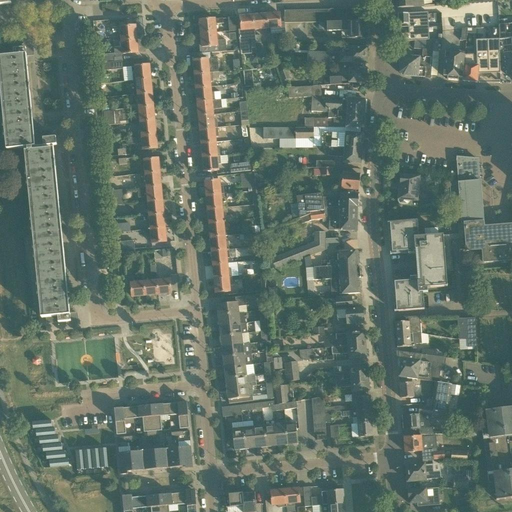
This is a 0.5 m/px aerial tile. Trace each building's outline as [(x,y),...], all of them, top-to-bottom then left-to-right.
[(0,0),(0,5),(8,5),(8,7),(15,11),(16,9),(17,5),(18,3),(18,1),(17,0),(0,0)] [(397,0),(397,8),(424,7),(423,0),(397,0)] [(267,15),(268,29),(281,28),(280,13),(267,15)] [(426,14),(396,15),(396,26),(399,26),(399,28),(425,27),(425,22),(426,21),(426,14)] [(267,15),(253,16),(254,30),(268,29),(267,15)] [(255,36),(254,30),(253,16),(240,17),(241,31),(248,30),(248,37),(250,37),(255,36)] [(236,31),(235,17),(228,18),(229,31),(236,31)] [(199,20),(201,34),(217,33),(216,24),(224,23),(223,19),(215,19),(199,20)] [(103,42),(101,20),(95,21),(93,21),(93,22),(95,43),(103,42)] [(327,23),(327,24),(327,31),(336,31),(336,38),(341,38),(341,39),(350,39),(367,39),(367,37),(367,24),(367,22),(360,22),(353,22),(347,22),(341,22),(335,22),(328,23),(327,23)] [(511,32),(507,34),(506,26),(509,26),(509,24),(499,25),(500,39),(511,38),(511,44),(511,32)] [(121,41),(137,39),(136,26),(120,27),(120,28),(112,28),(113,41),(121,40),(121,41)] [(399,28),(397,29),(397,36),(399,36),(399,40),(400,39),(400,42),(399,42),(399,43),(427,41),(427,40),(426,40),(425,35),(427,35),(426,27),(425,27),(399,28)] [(201,34),(201,41),(203,54),(226,51),(225,40),(217,41),(217,33),(201,34)] [(137,39),(121,41),(122,49),(114,50),(115,55),(122,54),(123,54),(138,53),(137,39)] [(487,40),(475,41),(476,52),(477,66),(478,72),(488,72),(487,40)] [(499,40),(487,40),(488,72),(500,71),(499,40)] [(76,314),(70,314),(60,213),(57,214),(54,177),(56,177),(53,146),(57,145),(63,144),(63,142),(63,140),(62,137),(61,135),(59,131),(58,129),(51,135),(52,138),(43,139),(44,150),(33,151),(24,56),(26,56),(26,55),(33,55),(33,53),(33,50),(32,48),(31,44),(30,43),(28,41),(22,46),(22,49),(14,50),(14,56),(0,56),(0,58),(9,148),(7,149),(7,150),(27,148),(28,151),(25,151),(25,152),(28,152),(44,317),(41,317),(41,318),(58,316),(58,323),(67,322),(67,324),(74,328),(75,326),(77,323),(77,321),(77,318),(77,316),(76,314)] [(430,78),(430,76),(432,51),(433,42),(423,41),(418,42),(417,49),(423,50),(423,59),(400,56),(400,57),(401,58),(401,60),(400,60),(399,61),(399,63),(400,64),(400,65),(400,71),(400,72),(401,73),(403,75),(403,77),(405,76),(430,78)] [(367,63),(367,48),(349,48),(349,55),(320,54),(320,62),(367,63)] [(464,65),(462,78),(463,78),(463,81),(477,82),(478,72),(477,66),(476,52),(465,55),(464,55),(464,65)] [(462,78),(464,65),(464,55),(445,53),(443,77),(447,77),(447,80),(458,81),(458,78),(462,78)] [(110,62),(110,54),(98,55),(99,63),(110,62)] [(123,55),(114,55),(114,63),(119,63),(119,67),(123,67),(123,55)] [(195,75),(212,73),(211,64),(209,64),(208,59),(193,61),(195,75)] [(99,63),(98,63),(99,70),(112,69),(114,69),(113,62),(110,62),(99,63)] [(133,81),(151,79),(149,65),(135,67),(135,66),(130,67),(131,73),(133,73),(133,81)] [(253,87),(252,74),(252,70),(243,71),(245,88),(253,87)] [(347,77),(330,78),(324,78),(325,86),(350,84),(350,83),(366,83),(367,70),(350,70),(350,78),(347,77)] [(195,75),(196,88),(211,87),(210,81),(213,81),(212,73),(195,75)] [(138,95),(152,93),(151,79),(133,81),(134,90),(137,89),(138,95)] [(312,86),(288,88),(289,99),(312,97),(312,86)] [(211,87),(196,88),(197,102),(221,100),(220,92),(212,92),(212,88),(211,88),(211,87)] [(136,109),(153,107),(152,93),(138,95),(138,100),(135,101),(136,104),(126,105),(127,109),(136,108),(136,109)] [(303,112),(329,112),(329,113),(364,115),(365,100),(336,98),(314,97),(303,105),(303,112)] [(227,108),(227,103),(226,100),(221,100),(197,102),(199,116),(213,115),(213,109),(227,108)] [(247,102),(239,103),(240,112),(247,111),(247,102)] [(153,107),(136,109),(137,117),(140,117),(140,122),(155,121),(153,107)] [(114,111),(110,111),(103,112),(105,126),(115,125),(114,111)] [(240,112),(241,121),(248,121),(247,111),(240,112)] [(364,115),(329,113),(329,112),(303,112),(302,128),(312,128),(316,128),(345,128),(345,127),(363,128),(364,115)] [(213,115),(199,116),(200,130),(217,128),(217,120),(214,121),(213,115)] [(139,136),(156,135),(155,121),(140,122),(141,128),(138,128),(139,136)] [(200,130),(201,144),(216,142),(216,137),(218,136),(218,133),(217,128),(200,130)] [(314,139),(314,128),(294,128),(263,128),(263,139),(314,139)] [(362,148),(363,134),(346,133),(346,134),(322,132),(321,147),(329,147),(329,148),(362,148)] [(156,135),(139,136),(140,145),(142,144),(143,150),(157,149),(156,135)] [(216,142),(201,144),(202,158),(220,156),(219,148),(217,148),(216,142)] [(343,163),(360,164),(361,164),(362,148),(329,148),(328,156),(344,157),(343,163)] [(218,165),(221,165),(220,156),(202,158),(204,172),(219,170),(218,165)] [(459,192),(449,193),(451,210),(461,210),(461,214),(461,215),(462,224),(465,224),(465,235),(466,248),(465,248),(465,251),(482,250),(483,263),(511,260),(511,225),(484,227),(480,181),(479,181),(478,160),(457,158),(457,161),(458,181),(459,192)] [(142,174),(160,173),(158,159),(144,160),(144,166),(142,166),(142,174)] [(231,173),(251,171),(250,163),(230,165),(231,173)] [(331,176),(342,177),(341,189),(359,190),(360,175),(350,175),(350,173),(340,172),(341,168),(334,168),(322,168),(322,170),(314,170),(314,176),(332,176),(331,176)] [(146,188),(161,186),(160,173),(142,174),(143,183),(146,182),(146,188)] [(240,175),(242,189),(252,187),(251,173),(240,175)] [(418,187),(419,177),(400,176),(398,201),(399,204),(406,204),(408,202),(408,200),(431,202),(432,193),(420,192),(420,187),(418,187)] [(205,182),(206,196),(224,194),(223,186),(220,186),(220,181),(205,182)] [(459,192),(458,181),(448,182),(449,193),(459,192)] [(161,186),(146,188),(138,189),(139,195),(141,197),(144,196),(145,202),(162,200),(161,186)] [(128,190),(110,191),(111,201),(121,200),(121,197),(129,196),(128,190)] [(206,196),(207,210),(223,208),(222,203),(224,203),(224,194),(206,196)] [(341,194),(341,198),(328,197),(322,198),(322,194),(305,196),(297,197),(298,203),(299,219),(299,220),(329,208),(340,208),(341,207),(357,208),(358,208),(358,194),(341,194)] [(164,214),(162,200),(145,202),(146,210),(148,210),(149,216),(164,214)] [(340,208),(329,208),(329,230),(357,231),(357,208),(341,207),(340,208)] [(223,208),(207,210),(209,224),(227,222),(226,216),(226,214),(223,214),(223,208)] [(147,221),(148,230),(165,228),(164,214),(149,216),(150,221),(147,221)] [(462,224),(458,224),(459,234),(418,237),(418,238),(415,238),(414,230),(418,230),(417,221),(409,222),(406,222),(406,226),(399,226),(399,223),(396,223),(387,223),(390,255),(401,254),(401,250),(408,250),(408,255),(415,254),(417,276),(410,277),(411,282),(404,283),(404,279),(392,280),(395,312),(424,310),(424,308),(423,308),(423,309),(420,309),(418,277),(421,277),(422,289),(447,287),(447,279),(443,279),(442,272),(452,271),(450,239),(463,238),(462,235),(465,235),(465,224),(462,224)] [(209,224),(210,238),(225,236),(225,231),(227,230),(227,222),(209,224)] [(117,232),(130,231),(129,223),(116,225),(117,232)] [(166,242),(165,228),(148,230),(148,238),(151,238),(152,244),(166,242)] [(270,257),(263,259),(268,273),(340,244),(338,239),(326,239),(325,230),(315,231),(315,242),(305,246),(271,259),(270,257)] [(225,236),(210,238),(211,252),(229,250),(228,242),(226,242),(225,236)] [(116,254),(135,252),(134,241),(115,243),(116,254)] [(211,252),(213,265),(228,264),(227,258),(230,258),(229,250),(211,252)] [(339,279),(359,278),(361,278),(360,268),(358,268),(357,252),(333,253),(334,261),(329,261),(329,263),(327,264),(327,266),(314,267),(315,281),(339,279)] [(213,265),(214,279),(232,278),(231,269),(228,270),(228,264),(213,265)] [(157,281),(158,295),(172,294),(170,280),(169,272),(156,273),(157,281)] [(232,278),(214,279),(215,293),(230,292),(230,286),(233,285),(232,278)] [(360,293),(359,278),(339,279),(340,295),(360,293)] [(144,282),(145,296),(158,295),(157,281),(144,282)] [(145,296),(144,282),(131,284),(132,297),(145,296)] [(217,305),(218,316),(239,313),(239,307),(246,306),(245,297),(233,298),(223,299),(224,304),(217,305)] [(352,297),(342,298),(336,298),(337,310),(353,309),(352,297)] [(364,322),(363,309),(338,310),(339,325),(355,324),(355,323),(364,322)] [(264,310),(258,311),(254,311),(255,322),(265,321),(264,310)] [(218,316),(219,326),(246,323),(245,323),(244,313),(239,313),(218,316)] [(396,335),(421,333),(420,316),(408,317),(409,322),(395,323),(396,335)] [(466,319),(467,340),(468,348),(477,347),(476,340),(475,318),(466,319)] [(466,319),(457,319),(458,339),(467,340),(466,319)] [(265,321),(255,322),(256,332),(261,332),(267,332),(265,321)] [(219,326),(221,337),(242,334),(242,333),(248,333),(246,323),(219,326)] [(335,334),(336,339),(331,340),(332,347),(366,345),(365,332),(347,333),(335,334)] [(421,334),(421,333),(396,335),(397,348),(410,347),(411,349),(416,349),(416,344),(428,343),(428,335),(421,334)] [(221,337),(222,347),(243,345),(242,334),(221,337)] [(283,340),(273,341),(274,350),(284,349),(283,340)] [(222,347),(223,358),(244,355),(251,354),(249,344),(243,345),(222,347)] [(349,359),(367,357),(366,345),(332,347),(332,355),(349,353),(349,359)] [(422,349),(422,355),(442,358),(443,352),(422,349)] [(446,358),(442,358),(422,355),(398,352),(399,377),(435,382),(435,381),(439,381),(440,371),(444,372),(446,358)] [(244,355),(223,358),(225,368),(246,366),(252,365),(251,354),(244,355)] [(282,358),(273,359),(274,361),(274,370),(278,370),(282,369),(282,358)] [(334,368),(335,381),(369,378),(367,365),(350,366),(350,372),(342,372),(341,367),(334,368)] [(225,368),(226,379),(247,376),(246,366),(225,368)] [(298,373),(286,375),(287,382),(299,380),(298,373)] [(255,375),(247,376),(226,379),(227,389),(253,386),(256,386),(256,382),(255,375)] [(352,392),(370,391),(369,378),(335,381),(335,388),(352,387),(352,392)] [(431,407),(448,409),(452,383),(439,381),(435,381),(435,382),(431,407)] [(400,384),(401,399),(414,397),(413,385),(413,382),(400,384)] [(253,386),(227,389),(229,404),(253,401),(252,397),(249,397),(249,390),(253,390),(253,386)] [(289,404),(289,403),(287,386),(276,387),(277,405),(283,404),(289,404)] [(356,397),(357,411),(371,410),(370,396),(356,397)] [(324,397),(312,399),(313,406),(324,405),(324,397)] [(272,406),(273,408),(273,411),(284,410),(283,404),(277,405),(274,405),(274,401),(272,402),(272,406)] [(179,415),(180,429),(189,428),(187,402),(169,404),(170,415),(179,415)] [(170,415),(169,404),(151,406),(153,432),(159,431),(162,431),(161,416),(170,415)] [(252,410),(251,404),(240,406),(242,415),(241,412),(252,410)] [(448,409),(431,407),(419,405),(418,413),(418,414),(413,415),(403,416),(404,430),(420,429),(420,433),(431,434),(431,428),(429,428),(429,420),(432,416),(448,419),(449,409),(448,409)] [(153,432),(151,406),(133,407),(134,419),(143,418),(144,432),(147,432),(153,432)] [(230,407),(231,416),(242,415),(240,406),(230,407)] [(117,435),(126,434),(125,420),(134,419),(133,407),(114,409),(117,435)] [(511,407),(494,410),(485,411),(485,412),(486,411),(489,434),(502,433),(502,435),(511,433),(511,407)] [(357,411),(351,411),(341,412),(341,417),(348,417),(348,418),(358,418),(358,424),(372,423),(371,410),(357,411)] [(51,421),(32,422),(32,423),(33,423),(34,424),(34,428),(33,429),(52,428),(52,427),(51,426),(51,423),(51,421)] [(285,424),(287,445),(298,444),(296,423),(285,424)] [(373,436),(372,423),(358,424),(359,437),(373,436)] [(285,424),(275,425),(277,446),(287,445),(285,424)] [(266,447),(277,446),(275,425),(264,426),(266,447)] [(264,426),(254,427),(256,448),(266,447),(264,426)] [(339,439),(338,429),(338,426),(330,426),(331,439),(339,439)] [(256,448),(254,427),(243,428),(245,449),(256,448)] [(55,429),(55,428),(36,430),(36,431),(36,430),(37,432),(37,436),(36,436),(36,437),(55,435),(54,434),(54,430),(55,429)] [(235,450),(245,449),(243,428),(233,430),(234,441),(234,448),(235,450)] [(40,445),(59,443),(59,442),(58,442),(57,438),(58,437),(58,436),(39,438),(40,439),(41,443),(40,444),(40,445)] [(405,452),(415,452),(421,451),(422,460),(433,460),(433,452),(437,452),(436,442),(432,442),(431,436),(404,438),(405,452)] [(483,438),(484,440),(488,475),(499,473),(498,471),(511,469),(511,441),(509,442),(509,437),(494,439),(494,437),(483,438)] [(43,452),(62,451),(62,450),(61,449),(61,446),(61,444),(62,444),(43,445),(43,446),(44,447),(44,451),(43,452)] [(191,447),(179,448),(181,467),(185,467),(186,469),(193,468),(191,447)] [(181,467),(179,448),(167,449),(169,468),(181,467)] [(100,468),(98,449),(98,450),(97,451),(93,451),(92,450),(91,450),(93,469),(94,469),(95,468),(99,468),(100,468)] [(108,468),(106,449),(105,450),(101,450),(100,450),(100,449),(99,449),(101,468),(102,468),(103,467),(107,467),(107,468),(108,468)] [(167,449),(155,450),(157,469),(169,468),(167,449)] [(92,469),(90,450),(89,451),(85,452),(84,451),(83,451),(85,470),(86,470),(87,469),(91,468),(91,469),(92,469)] [(157,469),(155,450),(143,451),(144,470),(157,469)] [(452,450),(452,461),(467,462),(467,452),(467,451),(452,450)] [(47,460),(66,458),(65,458),(64,457),(64,453),(65,452),(65,451),(46,453),(46,454),(47,455),(48,459),(47,459),(47,460)] [(82,451),(81,452),(77,452),(76,452),(75,452),(77,471),(78,470),(79,469),(83,469),(84,470),(82,451)] [(143,451),(131,452),(132,472),(144,470),(143,451)] [(433,460),(444,459),(444,451),(437,452),(433,452),(433,460)] [(128,472),(132,472),(131,452),(118,454),(120,475),(128,474),(128,472)] [(68,459),(49,461),(50,461),(51,463),(51,466),(50,467),(50,468),(69,466),(69,465),(68,465),(68,461),(68,460),(68,459)] [(433,472),(433,464),(424,465),(407,466),(408,482),(425,480),(441,478),(441,472),(433,472)] [(494,477),(496,490),(497,500),(496,500),(511,498),(511,472),(507,473),(507,475),(494,477)] [(454,478),(454,488),(463,489),(463,488),(474,488),(474,483),(468,483),(468,478),(454,478)] [(344,503),(343,490),(339,490),(338,485),(332,485),(333,491),(322,492),(322,497),(311,497),(310,487),(303,488),(304,496),(305,507),(320,505),(328,505),(344,503)] [(299,496),(304,496),(303,488),(285,490),(286,507),(286,511),(292,511),(295,511),(295,506),(294,506),(294,504),(300,503),(299,496)] [(408,491),(410,504),(418,503),(418,506),(439,504),(438,488),(431,488),(408,491)] [(197,511),(195,492),(195,490),(186,491),(186,493),(177,494),(178,505),(187,504),(187,511),(197,511)] [(278,508),(286,507),(285,490),(271,491),(272,506),(278,505),(278,508)] [(242,494),(243,507),(243,511),(262,511),(262,504),(256,504),(255,492),(242,494)] [(177,494),(159,495),(160,511),(169,511),(169,506),(178,505),(177,494)] [(226,508),(243,507),(242,494),(225,495),(225,498),(223,498),(224,506),(226,505),(226,508)] [(141,497),(132,498),(132,495),(122,496),(123,511),(133,511),(133,509),(142,508),(141,497)] [(151,511),(160,511),(159,495),(141,497),(142,508),(151,507),(151,511)] [(345,511),(344,503),(328,505),(320,505),(320,511),(345,511)]
